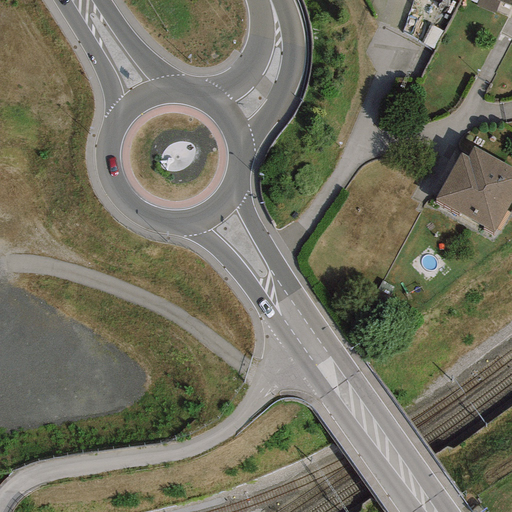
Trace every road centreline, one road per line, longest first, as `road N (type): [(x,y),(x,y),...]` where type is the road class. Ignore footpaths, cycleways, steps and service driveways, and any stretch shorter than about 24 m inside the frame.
road 1 (residential): [(0,507),(36,476),(206,442),(304,338)]
road 2 (secondary): [(304,338),(430,511)]
road 3 (secondary): [(148,95),(115,123),(107,165),(113,186),(143,216),(186,222)]
road 4 (motorway): [(229,120),(273,70),(268,0)]
road 5 (secondary): [(279,303),(234,182)]
road 6 (secondary): [(186,222),(279,303)]
